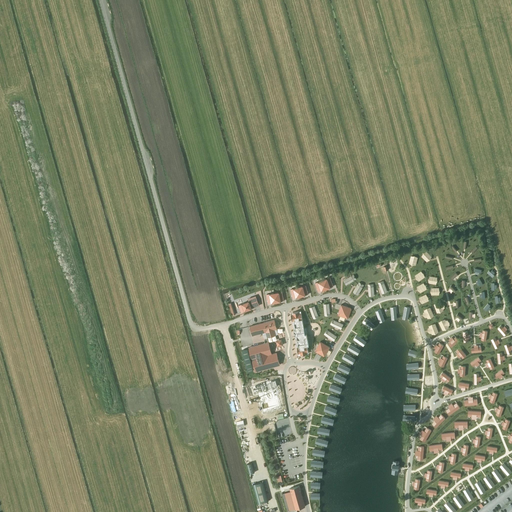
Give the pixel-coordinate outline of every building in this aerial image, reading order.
[(426,252),(422,256),(428,262),(431,258),(426,252)] [(421,272),(415,277),(418,281),(424,276),(421,272)] [(346,284),(356,279),(353,274),(343,279),(346,284)] [(333,287),(329,277),(323,279),(326,290),(333,287)] [(326,290),(323,279),(316,282),(320,292),(326,290)] [(364,285),(359,283),(354,292),(359,295),(364,285)] [(387,291),(383,283),(378,286),(382,293),(387,291)] [(424,284),(417,288),(419,292),(426,288),(424,284)] [(305,285),(298,287),(301,296),(308,294),(305,285)] [(301,296),(298,287),(291,289),(294,299),(301,296)] [(282,292),(275,293),(276,302),(283,301),(282,292)] [(276,302),(275,293),(267,294),(269,303),(276,302)] [(426,295),(419,298),(421,303),(429,300),(426,295)] [(251,301),(239,305),(239,307),(241,312),(259,306),(256,297),(251,299),(251,301)] [(440,302),(435,304),(438,313),(443,311),(442,309),(444,308),(445,307),(443,304),(443,303),(440,304),(440,302)] [(341,305),(339,310),(350,313),(351,308),(341,305)] [(314,306),(310,308),(314,319),(318,317),(314,306)] [(423,313),(423,314),(424,317),(425,317),(427,316),(428,318),(433,316),(429,308),(424,310),(425,312),(423,313)] [(378,310),(376,311),(379,320),(381,319),(384,318),(381,309),(378,310)] [(339,310),(338,315),(348,318),(350,313),(339,310)] [(293,315),(291,315),(292,321),(294,320),(303,319),(302,313),(299,314),(299,312),(293,313),(293,315)] [(364,320),(362,322),(369,328),(371,326),(373,324),(366,318),(364,320)] [(303,319),(294,320),(295,327),(296,330),(304,328),(303,319)] [(274,320),(250,326),(252,335),(266,332),(267,337),(276,335),(274,330),(277,329),(274,320)] [(333,320),(330,324),(341,329),(343,325),(333,320)] [(444,320),(439,322),(443,330),(448,328),(447,326),(450,325),(449,324),(450,324),(448,321),(447,320),(445,321),(444,320)] [(428,329),(427,329),(429,333),(432,332),(433,334),(438,332),(434,324),(429,326),(430,328),(428,329)] [(501,325),(498,328),(504,336),(508,333),(501,325)] [(327,330),(324,334),(334,341),(336,337),(327,330)] [(355,337),(353,339),(361,344),(362,342),(364,340),(357,335),(355,337)] [(456,337),(448,344),(451,347),(459,340),(456,337)] [(495,337),(491,339),(495,349),(499,347),(495,337)] [(268,342),(249,347),(256,371),(280,365),(276,353),(272,354),(268,342)] [(320,342),(315,351),(320,354),(325,344),(320,342)] [(439,343),(435,352),(438,354),(443,345),(439,343)] [(325,344),(320,354),(324,356),(325,356),(330,347),(325,344)] [(349,347),(347,349),(355,353),(357,351),(358,349),(350,344),(349,347)] [(299,347),(297,348),(298,354),(301,353),(301,355),(307,354),(306,352),(309,352),(308,346),(299,347)] [(460,348),(456,350),(463,358),(466,355),(460,348)] [(248,349),(242,350),(248,372),(254,371),(248,349)] [(344,356),(342,358),(350,363),(351,360),(353,358),(345,353),(344,356)] [(439,365),(443,367),(447,358),(443,356),(439,365)] [(478,357),(470,363),(473,366),(481,361),(478,357)] [(490,358),(486,360),(490,369),(494,367),(490,358)] [(338,366),(337,369),(346,372),(347,370),(348,367),(340,363),(338,366)] [(502,369),(494,375),(496,379),(504,373),(502,369)] [(443,372),(440,375),(448,382),(451,378),(443,372)] [(335,376),(333,378),(342,382),(343,380),(344,377),(336,373),(335,376)] [(277,377),(251,384),(252,390),(258,388),(264,409),(282,404),(278,388),(280,388),(277,377)] [(330,387),(329,389),(338,392),(339,390),(339,387),(331,384),(330,387)] [(444,386),(442,390),(451,394),(453,390),(444,386)] [(457,403),(446,410),(449,415),(460,407),(457,403)] [(325,408),(324,411),(333,414),(334,411),(335,409),(326,406),(325,408)] [(441,415),(432,424),(436,427),(445,418),(441,415)] [(427,428),(420,439),(425,441),(431,430),(427,428)] [(252,463),(247,464),(249,474),(255,473),(252,463)] [(505,465),(502,468),(504,471),(508,475),(511,472),(508,468),(507,468),(505,465)] [(497,471),(493,473),(496,477),(499,482),(503,479),(500,474),(499,474),(497,471)] [(488,477),(485,479),(487,483),(490,488),(494,485),(491,480),(488,477)] [(263,481),(253,484),(258,504),(269,501),(263,481)] [(480,483),(476,485),(478,489),(481,494),(485,491),(482,486),(480,483)] [(299,486),(290,488),(295,509),(305,506),(299,486)] [(468,490),(465,492),(467,496),(466,496),(469,501),(474,498),(471,493),(470,493),(468,490)] [(458,497),(455,499),(457,503),(460,508),(464,505),(461,500),(460,500),(458,497)] [(449,503),(446,506),(449,509),(448,509),(450,511),(454,511),(456,510),(452,506),(449,503)]
